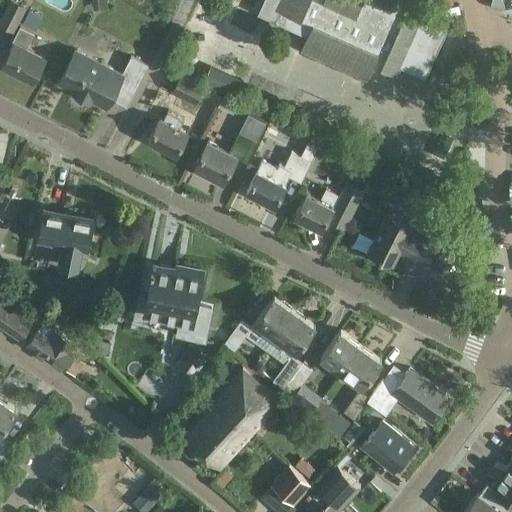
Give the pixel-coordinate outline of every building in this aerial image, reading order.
[(27,7),(14,0),(9,0),(0,18),(0,24),(14,32),(27,7)] [(301,50),(367,79),(373,64),(397,75),(402,66),(426,77),(448,29),(383,0),(262,0),(257,12),(274,21),(307,35),(301,50)] [(511,0),(491,0),(489,7),(511,13),(511,0)] [(2,65),(33,81),(45,57),(26,47),(34,32),(20,25),(12,39),(14,41),(2,65)] [(91,99),(106,106),(115,88),(132,97),(149,65),(131,55),(122,72),(76,49),(59,82),(73,90),(91,100),(91,99)] [(210,66),(205,82),(235,92),(241,76),(210,66)] [(172,91),(196,104),(200,96),(213,103),(217,96),(204,89),(205,86),(181,74),(172,91)] [(195,164),(224,179),(235,156),(246,161),(269,115),(251,106),(228,150),(208,140),(195,164)] [(148,140),(176,154),(188,131),(179,127),(183,118),(167,109),(163,118),(160,117),(148,140)] [(247,190),(275,205),(286,183),(290,175),(301,181),(312,160),(292,150),(284,164),(280,162),(277,167),(262,159),(247,190)] [(391,197),(400,180),(376,169),(368,186),(391,197)] [(325,187),(320,198),(307,191),(295,214),(322,228),(328,217),(344,226),(364,188),(347,179),(340,193),(325,187)] [(60,264),(78,267),(82,248),(87,249),(93,217),(45,207),(39,239),(64,244),(60,264)] [(399,251),(425,263),(437,239),(411,227),(412,225),(387,213),(368,250),(394,262),(399,251)] [(452,250),(462,227),(449,221),(438,244),(452,250)] [(0,222),(0,243),(8,226),(0,222)] [(203,272),(155,263),(146,306),(164,310),(163,318),(192,324),(203,272)] [(223,343),(235,351),(246,334),(254,340),(263,327),(275,336),(295,309),(274,294),(252,325),(241,317),(231,333),(223,343)] [(0,324),(20,339),(33,321),(1,299),(0,300),(0,324)] [(276,374),(287,382),(303,361),(294,354),(296,351),(315,324),(295,309),(275,336),(285,343),(279,351),(288,358),(276,374)] [(28,342),(63,367),(73,353),(69,350),(74,341),(43,320),(28,342)] [(341,371),(360,344),(340,329),(320,356),(341,371)] [(192,342),(178,362),(194,374),(208,353),(192,342)] [(360,344),(341,371),(362,386),(382,359),(360,344)] [(303,361),(287,382),(296,389),(312,368),(303,361)] [(252,429),(279,400),(279,399),(277,397),(246,368),(244,367),(216,398),(252,429)] [(409,367),(392,391),(431,419),(449,395),(409,367)] [(382,377),(368,396),(366,399),(386,413),(396,399),(386,393),(392,384),(382,377)] [(342,411),(353,418),(366,399),(368,396),(357,388),(342,411)] [(0,396),(0,432),(17,408),(0,396)] [(216,398),(183,432),(221,465),(252,429),(216,398)] [(339,437),(349,445),(364,425),(354,417),(339,437)] [(382,420),(362,444),(393,470),(413,445),(382,420)] [(0,460),(13,444),(2,436),(0,438),(0,460)] [(347,451),(336,462),(338,464),(341,466),(351,455),(347,451)] [(493,467),(511,481),(511,461),(511,460),(506,467),(498,461),(493,467)] [(310,484),(288,464),(271,483),(293,503),(310,484)] [(318,511),(346,511),(341,506),(361,484),(338,464),(318,486),(332,499),(324,508),(323,507),(318,511)] [(511,481),(493,467),(488,474),(496,480),(491,485),(505,496),(511,501),(511,481)] [(463,511),(493,511),(505,496),(491,485),(487,482),(479,493),(478,492),(463,511)] [(511,511),(511,501),(505,496),(493,511),(511,511)]
